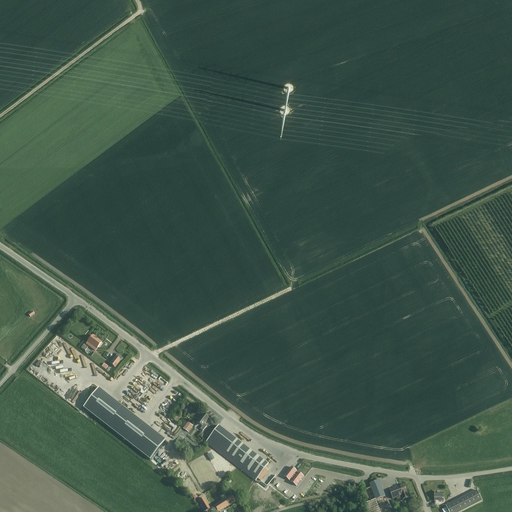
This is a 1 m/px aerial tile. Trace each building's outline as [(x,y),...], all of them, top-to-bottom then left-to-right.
[(91,348),(95,351),(101,343),(96,339),(96,338),(93,336),(87,343),(92,347),(91,348)] [(116,368),(121,361),(116,357),(110,364),(116,368)] [(91,397),(82,408),(150,460),(150,459),(165,441),(98,388),(91,397)] [(204,425),(209,418),(203,414),(196,423),(202,427),(200,429),(203,431),(206,426),(204,425)] [(187,423),(183,429),(188,432),(192,427),(187,423)] [(268,465),(233,437),(218,426),(206,442),(220,453),(255,481),(268,465)] [(297,472),(291,467),(284,477),(289,481),(297,472)] [(268,471),(265,468),(257,479),(260,481),(268,471)] [(379,511),(390,511),(381,485),(380,485),(379,481),(370,485),(371,488),(363,491),(370,508),(377,505),(379,511)] [(409,497),(407,494),(407,493),(404,485),(389,491),(393,499),(401,496),(402,500),(409,497)] [(461,511),(482,501),(477,491),(446,506),(448,511),(461,511)] [(217,511),(219,511),(228,506),(235,502),(231,496),(224,500),(214,506),(217,511)] [(204,511),(210,509),(203,498),(198,501),(204,511)]
